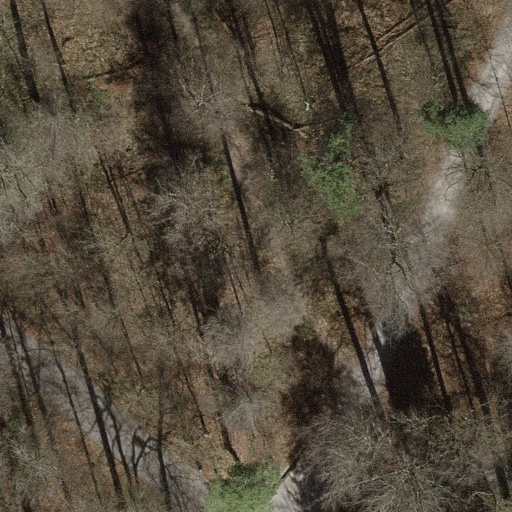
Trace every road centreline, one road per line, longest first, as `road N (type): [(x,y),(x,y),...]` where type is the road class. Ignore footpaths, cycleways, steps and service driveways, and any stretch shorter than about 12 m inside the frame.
road 1 (track): [(299,497),(368,389),(511,58)]
road 2 (unclassified): [(196,511),(0,349)]
road 3 (track): [(299,497),(511,474)]
